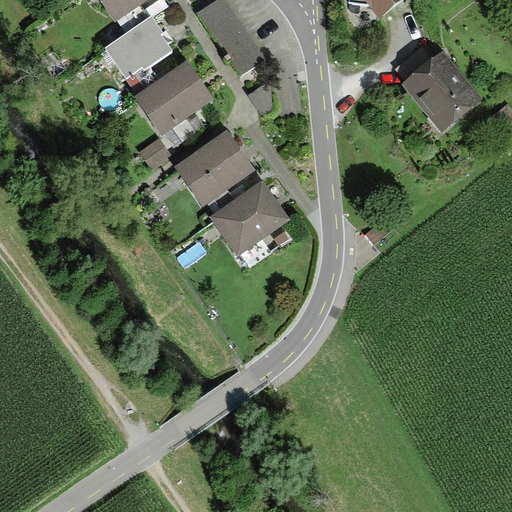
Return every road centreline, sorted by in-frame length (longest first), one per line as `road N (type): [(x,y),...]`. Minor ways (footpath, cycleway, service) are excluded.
road 1 (unclassified): [(60,511),(248,380),(313,317),(332,263),(333,229),(313,0)]
road 2 (track): [(0,239),(191,511)]
